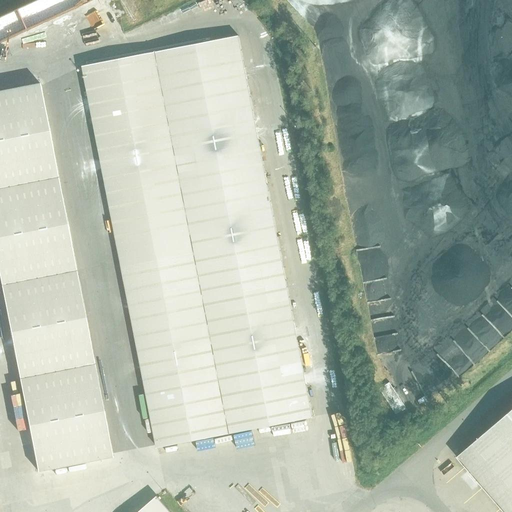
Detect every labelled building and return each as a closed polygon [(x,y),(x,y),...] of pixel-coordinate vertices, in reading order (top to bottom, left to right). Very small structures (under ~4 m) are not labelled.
[(416,0),(408,0),(410,2),(408,3),(411,11),(410,21),(412,26),(409,27),(409,38),(411,43),(406,43),(412,58),(422,54),(428,55),(428,50),(431,51),(437,49),(437,40),(427,40),(427,30),(418,30),(418,18),(417,14),(417,1),(416,1),(416,0)] [(83,66),(126,288),(157,447),(312,417),(238,36),(83,66)] [(0,90),(0,280),(2,288),(37,471),(112,456),(39,83),(0,90)] [(319,338),(330,336),(327,323),(316,325),(318,331),(319,338)] [(511,511),(511,409),(457,457),(504,511),(511,511)] [(137,509),(159,494),(153,485),(131,500),(137,509)] [(170,511),(157,496),(138,511),(170,511)]
